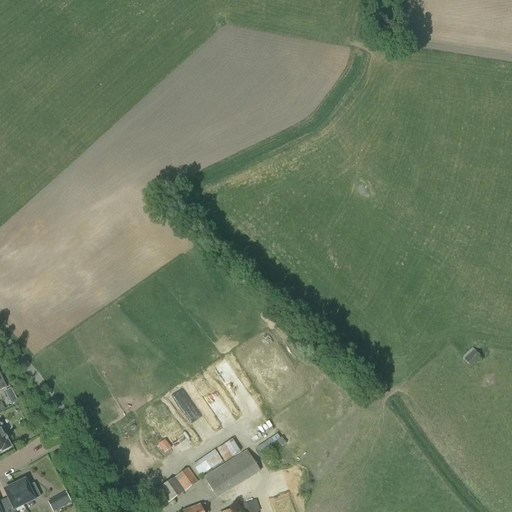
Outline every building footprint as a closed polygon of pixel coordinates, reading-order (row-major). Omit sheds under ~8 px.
[(463,358),(471,367),(481,358),(473,348),(463,358)] [(350,395),(355,400),(362,393),(358,388),(350,395)] [(14,395),(7,398),(11,405),(17,402),(14,395)] [(0,450),(1,450),(2,452),(10,448),(7,442),(6,439),(5,439),(3,434),(6,432),(3,425),(0,426),(0,450)] [(257,443),(277,429),(274,425),(254,439),(257,443)] [(266,457),(288,443),(282,433),(260,447),(266,457)] [(171,449),(164,440),(158,445),(164,453),(171,449)] [(232,440),(217,449),(224,462),(240,453),(232,440)] [(192,465),(200,476),(222,462),(214,450),(192,465)] [(203,478),(216,499),(260,473),(247,451),(203,478)] [(156,491),(167,505),(198,483),(188,469),(156,491)] [(14,486),(23,505),(40,497),(33,484),(27,487),(24,481),(14,486)] [(14,486),(4,491),(8,498),(11,506),(6,509),(7,511),(14,511),(14,509),(23,505),(14,486)] [(60,497),(65,506),(71,503),(66,494),(60,497)] [(258,511),(255,501),(243,505),(245,511),(258,511)] [(52,511),(54,511),(58,510),(54,502),(49,505),(52,511)]
